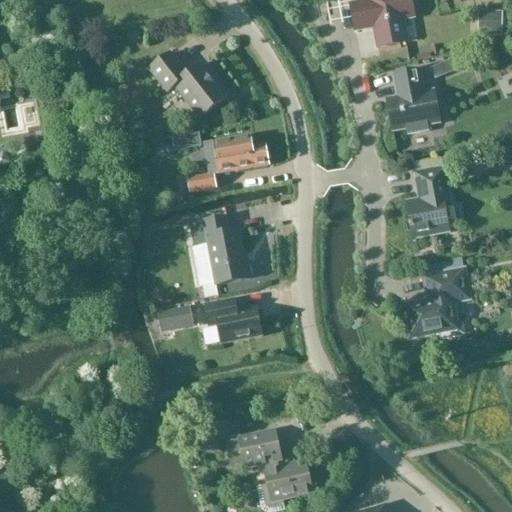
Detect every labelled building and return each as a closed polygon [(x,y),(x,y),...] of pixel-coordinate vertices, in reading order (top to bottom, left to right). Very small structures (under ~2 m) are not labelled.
[(410,0),(369,0),(370,3),(351,6),(356,33),(375,29),(378,49),(408,44),(403,16),(413,14),(410,0)] [(201,120),(228,99),(202,66),(188,77),(171,55),(150,71),(168,94),(175,88),(201,120)] [(118,80),(123,90),(145,78),(139,68),(118,80)] [(398,100),(388,102),(394,133),(407,131),(408,136),(429,132),(429,127),(440,126),(433,93),(424,95),(420,72),(394,77),(398,100)] [(215,144),(204,146),(209,177),(214,176),(220,175),(227,174),(269,167),(266,147),(253,149),(251,138),(215,144)] [(420,202),(407,205),(414,241),(450,234),(445,206),(451,205),(445,170),(415,175),(420,202)] [(209,177),(189,180),(191,194),(216,190),(214,176),(209,177)] [(216,288),(251,281),(248,263),(246,263),(240,232),(231,233),(229,219),(191,226),(195,248),(208,246),(216,288)] [(430,303),(404,308),(410,341),(441,335),(442,341),(460,338),(454,305),(470,302),(465,272),(425,279),(430,303)] [(220,344),(261,336),(256,308),(236,312),(234,299),(204,305),(208,327),(217,325),(220,344)] [(227,441),(234,472),(264,465),(266,473),(265,473),(267,484),(261,486),(258,487),(263,511),(278,511),(285,510),(285,507),(284,502),(313,495),(306,464),(279,470),(277,463),(281,462),(275,433),(244,440),(240,425),(239,422),(221,426),(221,428),(220,429),(222,436),(219,436),(201,440),(205,457),(222,453),(220,442),(227,441)]
